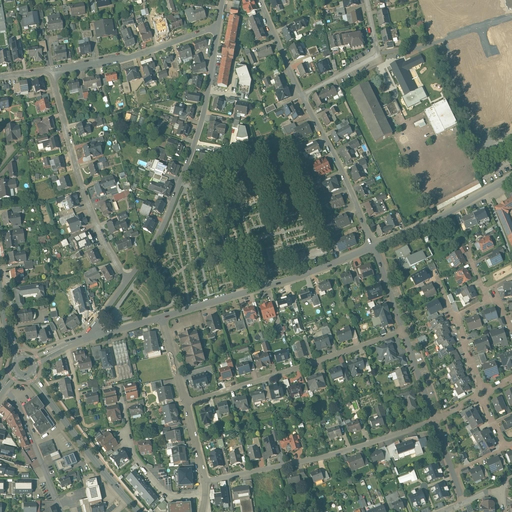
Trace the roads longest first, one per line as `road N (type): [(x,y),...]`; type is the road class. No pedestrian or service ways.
road 1 (residential): [(126,280),(172,202),(204,108),(218,25)]
road 2 (residential): [(204,481),(314,458),(434,417)]
road 3 (residential): [(186,402),(405,329)]
road 4 (residential): [(161,316),(373,246)]
road 5 (residential): [(122,272),(88,205),(51,70)]
road 6 (secondary): [(138,511),(29,375)]
road 7 (residential): [(218,25),(134,57),(51,70)]
road 8 (residential): [(300,93),(373,246)]
road 9 (residential): [(373,246),(511,175)]
road 10 (residential): [(365,0),(376,53),(300,93)]
road 11 (residential): [(1,389),(20,409),(61,511)]
